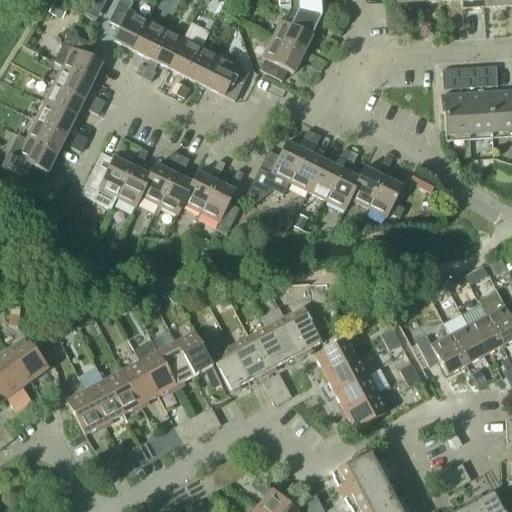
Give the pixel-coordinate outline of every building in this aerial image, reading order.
[(112,43),(131,52),(146,21),(128,12),(132,4),(123,0),(118,0),(107,23),(119,29),(112,43)] [(293,7),(293,11),(318,16),(317,0),(278,0),(279,8),(293,7)] [(482,0),(460,0),(461,1),(460,1),(461,11),(483,9),(482,0)] [(482,0),(483,9),(504,8),(503,0),(482,0)] [(511,0),(503,0),(504,8),(511,7),(511,0)] [(55,2),(49,13),(62,19),(67,8),(55,2)] [(280,22),(270,41),(302,57),(311,38),(308,36),(318,16),(293,11),(286,25),(280,22)] [(131,52),(149,61),(165,30),(146,21),(131,52)] [(149,61),(167,71),(183,39),(165,30),(149,61)] [(183,39),(167,71),(185,80),(201,49),(203,50),(208,41),(187,31),(183,39)] [(61,68),(92,84),(101,65),(87,58),(93,47),(68,35),(62,46),(53,64),(61,68)] [(292,76),(302,57),(270,41),(261,60),(264,61),(258,72),(281,83),(286,73),(292,76)] [(185,80),(204,89),(219,58),(203,50),(201,49),(185,80)] [(236,97),(248,75),(237,70),(238,67),(219,58),(204,89),(223,98),(226,92),(236,97)] [(323,67),(312,62),(309,69),(319,74),(323,67)] [(140,79),(145,69),(139,66),(134,76),(140,79)] [(61,68),(52,86),(83,102),(92,84),(61,68)] [(478,69),(479,89),(496,88),(495,68),(478,69)] [(140,79),(146,82),(147,83),(151,73),(145,69),(140,79)] [(441,72),(442,92),(450,91),(449,71),(441,72)] [(169,94),(176,97),(181,88),(174,84),(169,94)] [(74,120),(83,102),(52,86),(43,105),(74,120)] [(187,91),(181,88),(176,97),(182,101),(187,91)] [(511,96),(511,93),(439,98),(440,116),(442,116),(444,138),(511,134),(511,96)] [(100,111),(104,104),(94,99),(90,106),(100,111)] [(43,105),(34,123),(65,138),(74,120),(43,105)] [(100,111),(90,106),(87,113),(97,118),(100,111)] [(65,138),(34,123),(22,117),(13,135),(17,137),(56,157),(65,138)] [(301,142),(307,145),(312,135),(306,132),(301,142)] [(314,149),(319,139),(312,135),(307,145),(314,149)] [(82,148),(86,141),(75,136),(72,143),(82,148)] [(46,176),(56,157),(17,137),(1,168),(26,180),(32,169),(46,176)] [(82,148),(72,143),(69,149),(79,154),(82,148)] [(282,197),(288,185),(304,154),(285,144),(278,158),(267,153),(245,197),(257,203),(271,192),(282,197)] [(337,160),(343,164),(349,153),(342,150),(337,160)] [(146,154),(140,151),(134,161),(141,164),(146,154)] [(355,157),(349,153),(343,164),(350,167),(355,157)] [(306,194),(322,163),(304,154),(288,185),(306,194)] [(182,158),(175,155),(174,155),(169,165),(176,168),(182,158)] [(115,200),(116,200),(131,169),(112,159),(111,161),(100,156),(80,197),(110,212),(115,200)] [(188,162),(182,158),(176,168),(183,172),(188,162)] [(386,171),(391,161),(384,158),(379,167),(386,171)] [(224,166),(217,162),(212,172),(219,176),(224,166)] [(306,194),(325,203),(340,172),(322,163),(306,194)] [(154,167),(148,177),(149,178),(139,198),(140,199),(154,205),(149,214),(153,216),(173,176),(154,167)] [(135,209),(140,199),(139,198),(149,178),(148,177),(131,169),(116,200),(135,209)] [(349,202),(367,210),(382,179),(363,170),(357,180),(358,181),(348,201),(349,202)] [(242,175),(235,171),(230,182),(237,185),(242,175)] [(358,181),(357,180),(340,172),(325,203),(344,212),(349,202),(348,201),(358,181)] [(191,221),(195,223),(215,184),(195,174),(190,185),(191,185),(181,206),(182,206),(196,213),(191,221)] [(414,174),(408,186),(429,197),(435,185),(414,174)] [(177,217),(182,206),(181,206),(191,185),(190,185),(173,176),(153,216),(157,218),(161,209),(177,217)] [(382,179),(367,210),(385,220),(401,189),(382,179)] [(36,191),(47,197),(52,188),(40,182),(36,191)] [(214,232),(225,238),(238,210),(228,205),(234,193),(215,184),(195,223),(198,225),(202,216),(218,224),(214,232)] [(398,221),(403,211),(396,208),(391,218),(398,221)] [(299,217),(293,229),(301,233),(307,221),(299,217)] [(269,224),(264,234),(285,236),(292,222),(284,218),(280,224),(269,224)] [(500,260),(488,267),(494,278),(506,272),(500,260)] [(442,285),(439,279),(438,278),(421,280),(427,293),(442,285)] [(447,291),(458,284),(454,278),(443,284),(447,291)] [(111,309),(116,319),(128,312),(123,303),(111,309)] [(67,316),(76,333),(93,324),(85,307),(67,316)] [(501,349),(511,342),(511,326),(511,325),(511,324),(503,308),(484,318),(501,349)] [(302,309),(283,319),(302,355),(320,345),(314,333),(326,327),(322,319),(310,325),(302,309)] [(10,314),(7,328),(16,329),(19,315),(10,314)] [(501,349),(484,318),(466,328),(483,358),(501,349)] [(302,355),(283,319),(265,329),(284,364),(302,355)] [(466,328),(448,337),(465,368),(483,358),(466,328)] [(265,329),(247,339),(266,374),(284,364),(265,329)] [(391,330),(390,331),(379,337),(383,345),(395,339),(391,330)] [(192,334),(174,343),(193,379),(203,373),(212,390),(220,385),(192,334)] [(446,378),(465,368),(448,337),(430,347),(426,339),(415,345),(428,370),(439,364),(446,378)] [(30,384),(47,371),(24,339),(6,351),(30,384)] [(266,374),(247,339),(229,348),(248,383),(266,374)] [(400,347),(395,339),(383,345),(388,353),(400,347)] [(323,377),(358,358),(348,340),(313,359),(323,377)] [(175,389),(193,379),(174,343),(156,353),(175,389)] [(248,383),(229,348),(210,358),(229,393),(248,383)] [(0,355),(0,377),(20,405),(24,411),(32,405),(21,390),(30,384),(6,351),(0,355)] [(175,389),(156,353),(138,363),(157,398),(175,389)] [(368,376),(358,358),(323,377),(333,395),(368,376)] [(511,370),(507,359),(500,363),(505,372),(503,373),(511,388),(511,387),(511,370)] [(139,408),(157,398),(138,363),(120,372),(139,408)] [(403,381),(415,375),(410,366),(409,367),(398,373),(403,381)] [(470,376),(478,391),(487,386),(478,371),(470,376)] [(121,417),(139,408),(120,372),(102,382),(121,417)] [(407,389),(419,384),(419,383),(415,375),(403,381),(407,389)] [(277,376),(269,380),(276,392),(284,388),(277,376)] [(378,394),(368,376),(333,395),(342,413),(378,394)] [(0,405),(5,401),(9,407),(16,416),(24,411),(20,405),(0,377),(0,405)] [(267,397),(276,392),(269,380),(261,385),(267,397)] [(91,405),(103,427),(121,417),(102,382),(84,392),(91,405)] [(284,388),(276,392),(282,404),(290,400),(284,388)] [(103,427),(91,405),(84,392),(65,402),(84,437),(103,427)] [(282,404),(276,392),(267,397),(273,408),(282,404)] [(388,413),(378,394),(342,413),(352,432),(388,413)] [(202,426),(197,417),(186,422),(191,432),(202,426)] [(191,432),(195,441),(207,435),(202,426),(191,432)] [(0,438),(0,447),(1,449),(12,442),(7,434),(0,438)] [(154,451),(166,445),(161,436),(150,442),(154,451)] [(170,454),(166,445),(154,451),(159,460),(170,454)] [(125,455),(121,448),(116,451),(119,458),(125,455)] [(119,470),(130,464),(125,455),(114,461),(119,470)] [(384,482),(399,474),(393,461),(377,469),(369,455),(330,476),(349,511),(414,511),(419,509),(412,497),(396,505),(384,482)] [(135,473),(130,464),(119,470),(123,479),(135,473)] [(465,475),(461,466),(449,473),(453,481),(465,475)] [(453,481),(449,473),(437,479),(442,487),(453,481)] [(211,484),(206,475),(195,481),(199,490),(211,484)] [(458,489),(470,483),(465,475),(453,481),(458,489)] [(292,511),(268,491),(256,480),(250,487),(264,499),(256,508),(260,511),(292,511)] [(446,496),(458,489),(453,481),(442,487),(446,496)] [(211,484),(199,490),(204,499),(215,493),(211,484)] [(501,511),(492,493),(473,504),(477,511),(501,511)] [(175,503),(170,494),(159,500),(164,509),(175,503)] [(302,504),(306,511),(322,511),(314,498),(302,504)] [(175,503),(164,509),(165,511),(179,511),(175,503)]
